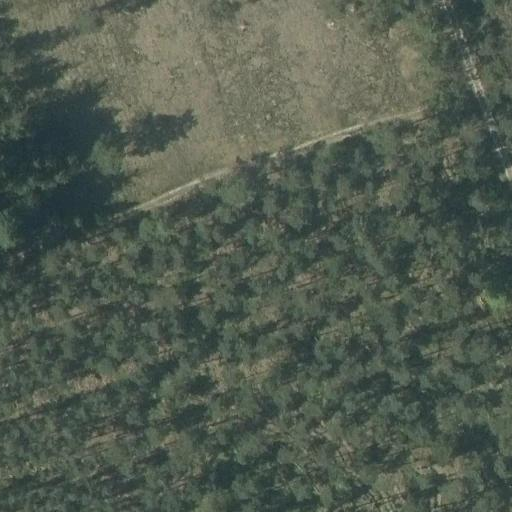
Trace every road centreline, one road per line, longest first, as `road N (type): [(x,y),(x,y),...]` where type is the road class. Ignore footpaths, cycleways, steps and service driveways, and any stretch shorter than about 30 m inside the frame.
road 1 (track): [(0,258),(473,89)]
road 2 (track): [(442,0),(511,196)]
